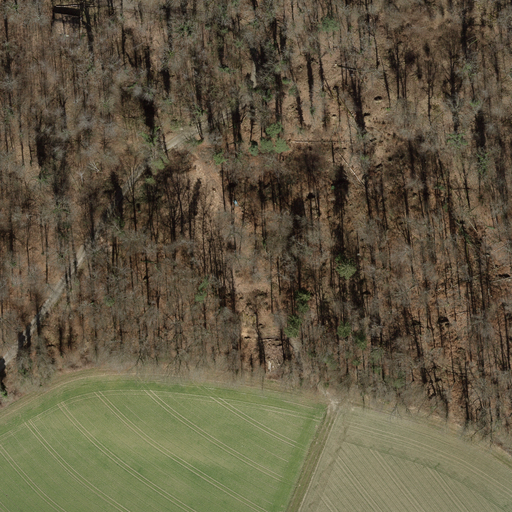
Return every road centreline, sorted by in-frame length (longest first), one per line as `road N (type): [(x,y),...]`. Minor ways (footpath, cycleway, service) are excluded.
road 1 (track): [(118,0),(242,29),(257,51),(258,80),(237,106),(143,168),(0,368)]
road 2 (track): [(293,511),(332,414),(293,387),(147,367),(78,374),(0,420)]
